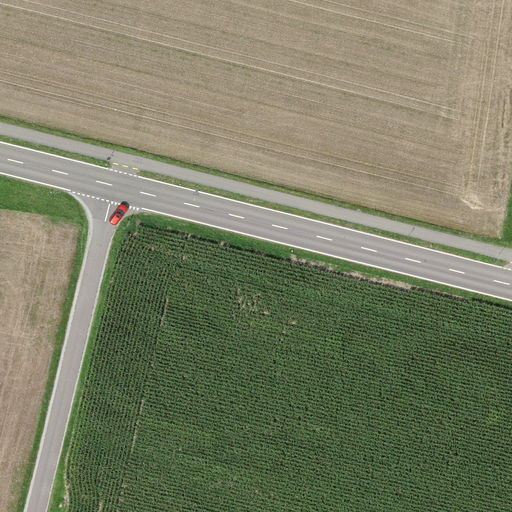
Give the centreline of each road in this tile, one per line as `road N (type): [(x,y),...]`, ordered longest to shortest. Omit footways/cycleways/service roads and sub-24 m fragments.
road 1 (tertiary): [(511,285),(0,157)]
road 2 (track): [(38,511),(122,158)]
